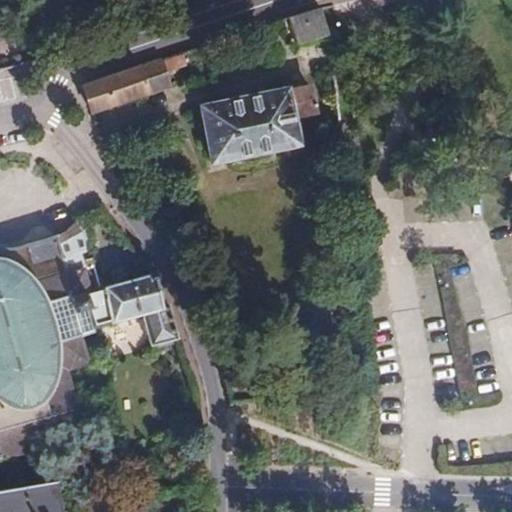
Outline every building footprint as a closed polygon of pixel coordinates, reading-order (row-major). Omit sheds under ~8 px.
[(315,11),(278,23),(288,49),(325,36),(316,11),(315,11)] [(157,64),(160,74),(183,67),(179,57),(157,64)] [(80,91),(88,116),(166,89),(160,74),(157,64),(80,91)] [(283,90),(196,110),(209,164),(295,145),(289,115),(311,110),(306,87),(283,92),(283,90)] [(0,433),(74,412),(66,375),(77,372),(84,370),(75,340),(90,336),(89,333),(87,333),(81,313),(87,311),(76,273),(64,277),(56,247),(64,242),(78,233),(71,223),(66,229),(60,234),(54,236),(54,234),(38,238),(28,245),(12,250),(0,250),(0,433)] [(102,291),(76,238),(64,242),(56,247),(64,277),(76,273),(87,311),(81,313),(87,333),(89,333),(137,317),(146,349),(171,341),(162,308),(148,277),(102,291)] [(167,479),(194,480),(194,478),(193,462),(161,460),(167,479)] [(16,496),(4,497),(0,497),(0,511),(43,511),(40,490),(16,496)]
